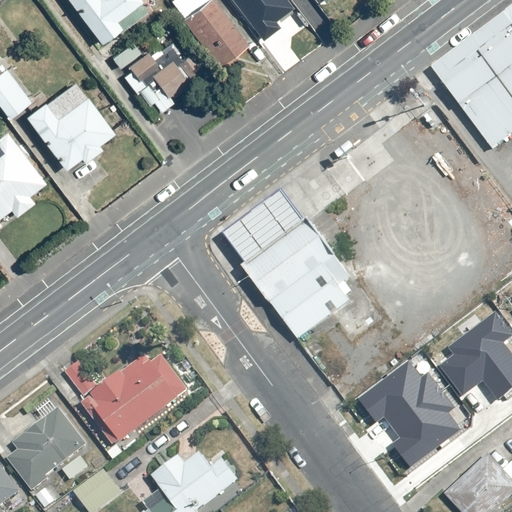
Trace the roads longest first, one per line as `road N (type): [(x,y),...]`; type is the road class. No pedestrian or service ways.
road 1 (tertiary): [(463,0),(157,230)]
road 2 (residential): [(157,230),(367,511)]
road 3 (tertiary): [(157,230),(0,350)]
